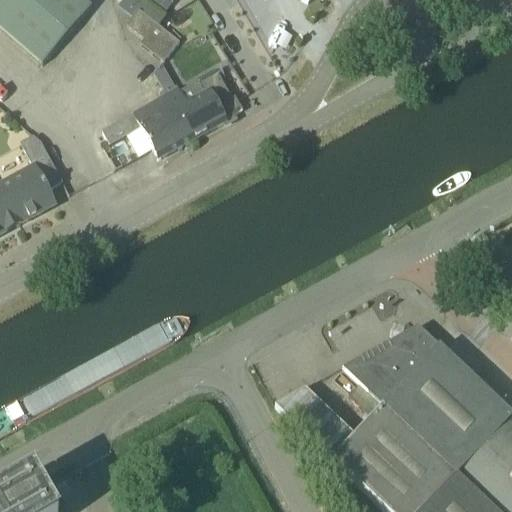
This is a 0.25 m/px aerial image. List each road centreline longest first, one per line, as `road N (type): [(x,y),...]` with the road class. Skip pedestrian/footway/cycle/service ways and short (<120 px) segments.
road 1 (unclassified): [(0,290),(279,133)]
road 2 (unclassified): [(0,473),(220,353)]
road 3 (unclassified): [(279,133),(419,66),(430,32),(419,8)]
road 4 (unclassified): [(220,353),(400,256)]
road 5 (residential): [(220,353),(306,511)]
road 6 (unclassified): [(377,0),(347,19),(279,133)]
road 7 (unclassified): [(511,364),(400,256)]
road 8 (unclassified): [(400,256),(511,194)]
